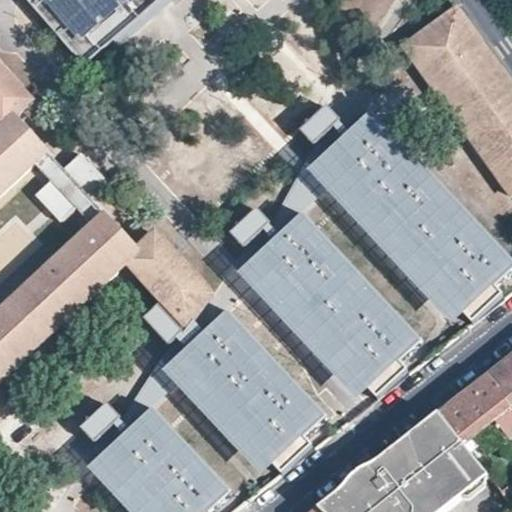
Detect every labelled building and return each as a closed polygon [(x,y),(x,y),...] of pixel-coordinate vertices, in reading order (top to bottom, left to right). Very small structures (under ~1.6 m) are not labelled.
[(34,0),(71,42),(89,62),(149,10),(155,5),(160,0),(34,0)] [(160,0),(155,5),(161,13),(175,0),(160,0)] [(511,85),(460,13),(415,46),(511,180),(511,85)] [(0,511),(0,364),(120,257),(179,324),(211,285),(155,225),(138,241),(100,199),(88,210),(28,265),(0,234),(0,176),(32,146),(44,136),(8,97),(25,82),(0,54),(0,511)] [(319,143),(346,119),(333,104),(306,128),(319,143)] [(475,324),(507,295),(501,287),(511,276),(511,254),(381,108),(326,157),(475,324)] [(82,179),(44,136),(32,146),(88,210),(100,199),(82,179)] [(242,240),(269,216),(255,201),(228,225),(242,240)] [(404,363),(427,344),(303,205),(248,255),(378,400),(411,371),(404,363)] [(164,338),(177,326),(152,299),(138,312),(163,340),(164,338)] [(282,477),(315,447),(308,440),(330,420),(225,303),(170,352),(171,353),(282,477)] [(511,356),(488,375),(511,406),(511,356)] [(464,394),(441,413),(466,445),(506,413),(511,420),(511,406),(488,375),(464,394)] [(86,436),(112,412),(99,397),(72,421),(86,436)] [(216,511),(234,496),(148,400),(92,450),(141,504),(148,511),(216,511)] [(442,511),(461,497),(460,495),(458,492),(486,470),(466,445),(441,413),(376,465),(371,484),(378,495),(368,504),(367,504),(360,495),(348,494),(342,492),(319,509),(322,511),(442,511)] [(488,477),(490,475),(486,471),(459,492),(460,495),(461,497),(462,497),(469,498),(488,483),(488,477)] [(371,484),(361,494),(368,504),(378,495),(371,484)]
